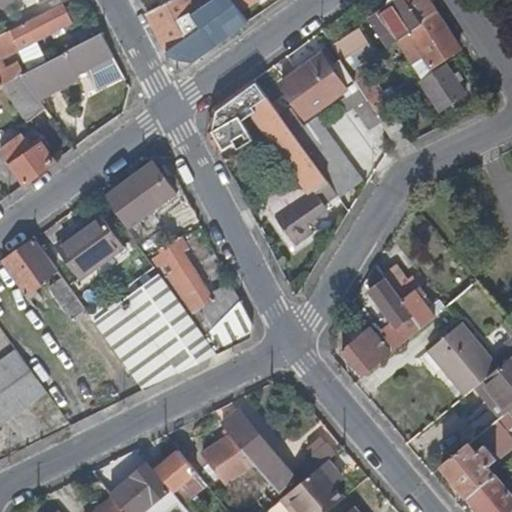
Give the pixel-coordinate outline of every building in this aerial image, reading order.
[(0,0),(0,36),(2,35),(0,32),(0,7),(2,6),(14,0),(0,0)] [(14,29),(23,24),(32,20),(21,0),(14,0),(2,6),(14,29)] [(183,0),(172,0),(147,13),(170,55),(195,61),(249,21),(241,9),(233,0),(211,0),(192,13),(183,0)] [(233,0),(241,9),(255,0),(233,0)] [(404,0),(407,3),(409,7),(405,9),(396,16),(408,34),(438,14),(428,0),(404,0)] [(2,35),(0,36),(0,80),(2,85),(21,75),(26,73),(19,60),(7,67),(2,58),(24,47),(40,38),(41,37),(50,33),(63,26),(73,21),(64,3),(32,20),(23,24),(14,29),(2,35)] [(431,68),(461,48),(438,14),(408,34),(398,41),(414,64),(414,63),(424,57),(431,68)] [(63,26),(50,33),(53,39),(67,32),(63,26)] [(110,48),(102,34),(66,52),(52,60),(35,68),(26,73),(21,75),(38,98),(72,81),(69,77),(66,71),(110,48)] [(351,36),(334,47),(342,60),(350,73),(364,64),(368,61),(351,36)] [(40,38),(24,47),(35,68),(52,60),(41,37),(40,38)] [(69,77),(113,54),(110,48),(66,71),(69,77)] [(350,73),(342,60),(333,66),(330,62),(326,65),(320,57),(283,85),(307,117),(355,82),(350,73)] [(414,63),(424,78),(433,72),(431,68),(424,57),(414,63)] [(355,82),(368,102),(383,92),(364,64),(350,73),(355,82)] [(424,78),(420,80),(441,111),(465,95),(458,84),(464,79),(458,72),(453,75),(445,64),(433,72),(424,78)] [(21,75),(2,85),(27,123),(46,109),(38,98),(21,75)] [(312,160),(281,116),(254,80),(215,109),(210,133),(219,151),(233,143),(238,149),(254,139),(238,114),(252,104),(314,191),(328,182),(312,160)] [(369,130),(381,122),(374,113),(369,106),(357,87),(337,101),(345,112),(354,107),(369,130)] [(381,122),(398,149),(414,142),(388,102),(374,111),(374,113),(381,122)] [(351,212),(365,189),(355,172),(316,118),(307,124),(294,107),(281,116),(312,160),(328,182),(343,202),(351,212)] [(1,153),(24,185),(55,162),(42,143),(31,151),(22,137),(1,153)] [(131,225),(177,192),(155,162),(110,194),(131,225)] [(317,221),(343,202),(328,182),(314,191),(266,182),(258,187),(296,246),(314,234),(312,230),(309,226),(317,221)] [(195,220),(186,205),(162,218),(171,233),(195,220)] [(123,246),(100,215),(57,249),(79,279),(123,246)] [(320,225),(317,221),(309,226),(312,230),(320,225)] [(2,263),(26,296),(45,283),(44,281),(57,271),(34,239),(2,263)] [(196,324),(207,339),(216,329),(219,326),(222,324),(230,319),(239,315),(247,314),(232,284),(210,296),(176,241),(164,248),(167,254),(156,261),(182,304),(188,313),(198,307),(205,318),(196,324)] [(2,263),(0,264),(0,293),(10,308),(26,296),(2,263)] [(397,265),(383,275),(422,328),(447,308),(440,300),(432,305),(416,282),(412,285),(409,281),(397,265)] [(145,391),(168,379),(181,365),(194,352),(207,339),(196,324),(188,313),(182,304),(163,278),(155,267),(89,315),(145,391)] [(383,275),(378,268),(369,285),(374,291),(373,292),(394,322),(381,333),(388,342),(396,351),(422,328),(383,275)] [(86,311),(63,279),(61,280),(47,290),(71,322),(86,311)] [(255,327),(247,314),(239,315),(230,319),(222,324),(219,326),(216,329),(207,339),(194,352),(181,365),(168,379),(250,338),(255,327)] [(511,321),(511,320),(503,326),(511,337),(511,339),(504,345),(511,354),(511,321)] [(484,381),(499,368),(462,324),(429,352),(465,397),(476,388),(484,381)] [(396,351),(388,342),(383,347),(369,330),(361,336),(358,332),(347,340),(350,345),(342,351),(364,378),(396,351)] [(16,350),(0,362),(0,427),(48,393),(16,350)] [(511,357),(499,368),(484,381),(510,412),(511,410),(511,357)] [(510,412),(484,381),(476,388),(502,419),(510,412)] [(238,411),(222,424),(231,434),(255,464),(267,477),(276,489),(284,498),(329,460),(336,454),(323,438),(308,450),(313,457),(291,475),(238,411)] [(511,429),(511,414),(510,412),(502,419),(457,458),(444,468),(481,511),(511,511),(511,478),(504,484),(491,467),(502,458),(492,445),(496,442),(505,454),(511,447),(511,430),(511,429)] [(255,464),(231,434),(204,454),(212,464),(207,469),(211,476),(217,471),(228,484),(255,464)] [(156,470),(171,490),(178,497),(182,502),(206,484),(180,452),(156,470)] [(330,511),(347,498),(337,486),(331,478),(340,472),(329,460),(284,498),(282,500),(291,511),(330,511)] [(148,465),(111,493),(116,499),(126,511),(149,511),(147,509),(166,493),(172,501),(178,497),(171,490),(169,491),(148,465)] [(331,478),(337,486),(346,479),(340,472),(331,478)] [(267,511),(282,500),(284,498),(276,489),(248,511),(267,511)] [(175,511),(184,505),(182,502),(178,497),(172,501),(166,493),(147,509),(149,511),(175,511)] [(126,511),(116,499),(100,511),(126,511)]
